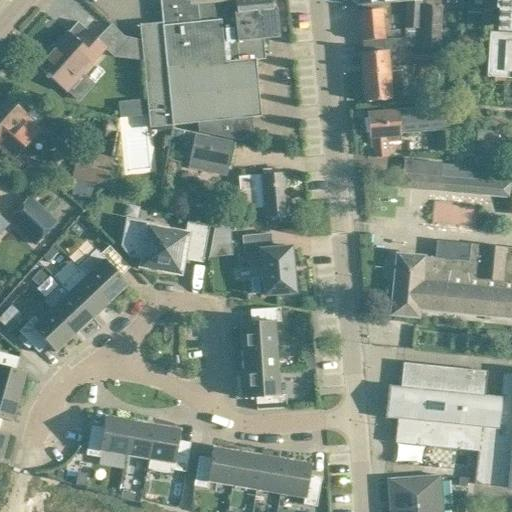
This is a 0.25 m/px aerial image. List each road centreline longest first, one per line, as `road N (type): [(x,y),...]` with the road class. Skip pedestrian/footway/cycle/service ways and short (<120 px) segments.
road 1 (residential): [(356,419),(316,0)]
road 2 (residential): [(115,358),(158,300),(213,309),(217,360),(202,408)]
road 3 (residential): [(356,419),(242,425),(202,408)]
road 4 (residential): [(115,358),(67,382),(34,440)]
